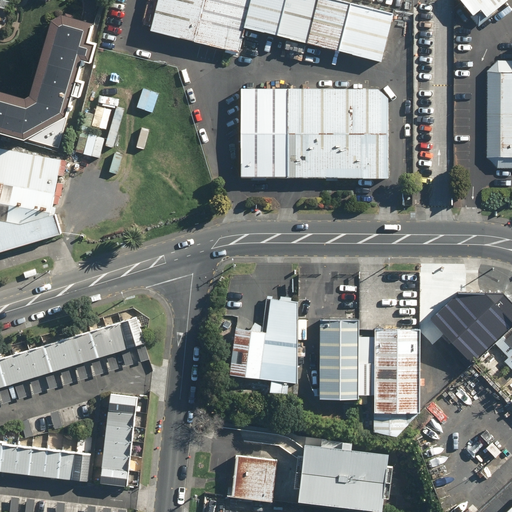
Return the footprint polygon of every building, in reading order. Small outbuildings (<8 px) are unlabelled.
[(162,0),(155,31),(239,52),(245,26),(383,59),(393,14),(335,0),(162,0)] [(511,0),(462,0),(481,23),(508,0),(511,0)] [(0,134),(26,142),(67,119),(83,64),(91,66),(97,46),(89,44),(94,25),(64,18),(52,24),(31,99),(27,101),(0,93),(0,134)] [(511,73),(488,73),(488,159),(511,159),(511,73)] [(153,113),(158,93),(143,89),(138,109),(153,113)] [(241,91),(242,177),(388,176),(388,91),(241,91)] [(65,156),(0,142),(0,252),(58,235),(52,214),(65,156)] [(425,318),(468,363),(511,322),(511,306),(499,293),(454,291),(425,318)] [(299,384),(299,303),(273,300),(269,333),(237,330),(232,377),(299,384)] [(0,386),(144,343),(136,316),(0,357),(0,386)] [(361,401),(361,319),(323,319),(323,401),(361,401)] [(416,328),(376,328),(377,428),(399,435),(415,419),(416,415),(417,411),(416,328)] [(511,330),(497,345),(511,361),(511,330)] [(137,394),(109,390),(98,482),(126,485),(137,394)] [(91,454),(0,440),(0,469),(87,483),(91,454)] [(307,441),(301,496),(386,506),(392,450),(307,441)] [(276,459),(237,455),(233,494),(272,499),(276,459)]
